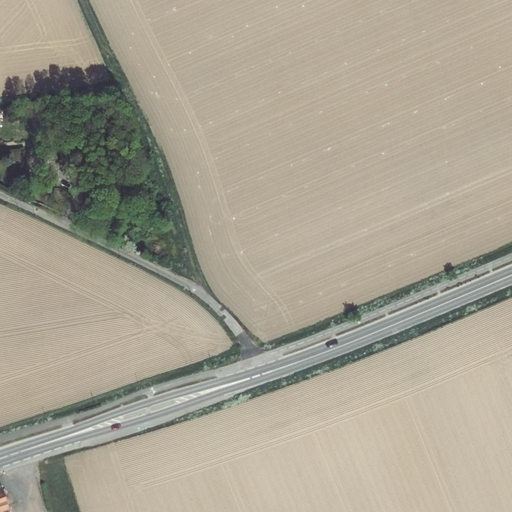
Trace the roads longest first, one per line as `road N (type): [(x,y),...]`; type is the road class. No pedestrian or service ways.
road 1 (unclassified): [(266,373),(200,291),(0,193)]
road 2 (secondary): [(266,373),(511,275)]
road 3 (secondary): [(17,452),(148,419),(266,373)]
road 4 (secondary): [(266,373),(149,403),(17,452)]
